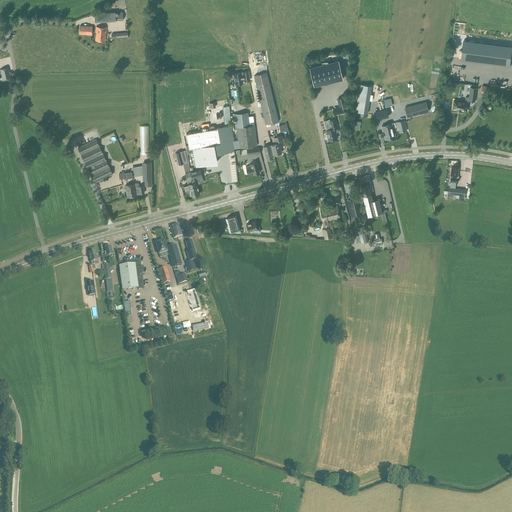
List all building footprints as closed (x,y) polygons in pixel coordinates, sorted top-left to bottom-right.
[(95,22),(123,21),(123,11),(95,13),(95,22)] [(468,41),(470,26),(462,25),(460,40),(468,41)] [(92,35),(92,26),(80,26),(79,34),(92,35)] [(106,41),(106,27),(96,27),(96,40),(106,41)] [(509,51),(461,43),(458,61),(506,69),(509,51)] [(338,60),(310,67),(314,86),(343,79),(338,60)] [(3,79),(11,77),(8,67),(0,69),(3,79)] [(242,75),(241,73),(234,74),(236,84),(243,83),(242,80),(244,80),(245,81),(250,80),(248,71),(243,72),(244,75),(242,75)] [(266,124),(279,121),(267,72),(254,76),(266,124)] [(465,80),(475,82),(477,74),(473,73),(473,75),(466,74),(465,80)] [(368,114),(372,86),(360,84),(356,112),(368,114)] [(485,93),(486,93),(494,94),(495,87),(486,86),(485,93)] [(454,100),(453,109),(457,109),(457,110),(460,110),(466,111),(467,108),(468,108),(469,102),(468,102),(469,100),(471,101),(472,101),(475,101),(476,88),(470,87),(469,97),(466,97),(465,102),(454,100)] [(347,111),(344,97),(337,98),(339,106),(341,113),(347,111)] [(408,117),(429,112),(426,102),(405,108),(408,117)] [(377,120),(388,117),(386,109),(375,112),(377,120)] [(235,114),(239,148),(257,145),(254,122),(250,122),(248,112),(235,114)] [(329,141),(337,139),(335,129),(338,128),(336,120),(330,121),(329,120),(324,121),(326,129),(328,128),(328,130),(327,130),(329,141)] [(395,126),(393,126),(392,123),(382,126),(386,140),(396,137),(394,128),(398,127),(400,133),(407,131),(404,120),(394,123),(395,126)] [(225,151),(233,151),(232,143),(231,143),(230,123),(224,124),(225,151)] [(280,132),(288,130),(286,124),(278,126),(280,132)] [(219,128),(187,134),(190,152),(193,152),(194,156),(204,155),(203,150),(222,147),(219,128)] [(271,145),(274,154),(282,152),(280,145),(284,143),(282,135),(274,138),(275,144),(271,145)] [(95,183),(113,174),(96,139),(78,148),(95,183)] [(272,155),(274,154),(271,145),(264,147),(267,160),(273,158),(272,155)] [(178,165),(184,163),(181,152),(175,153),(178,165)] [(151,162),(143,162),(144,180),(146,180),(146,185),(152,185),(151,162)] [(248,174),(254,173),(254,174),(260,173),(258,165),(258,166),(257,162),(251,164),(251,165),(246,166),(247,169),(248,174)] [(458,178),(457,178),(459,168),(452,167),(451,175),(450,182),(458,182),(458,178)] [(200,194),(195,178),(202,177),(200,169),(191,171),(193,179),(191,179),(192,181),(196,195),(200,194)] [(192,196),(196,195),(192,181),(191,179),(193,179),(191,171),(185,173),(188,182),(187,184),(184,185),(186,190),(186,191),(187,192),(188,192),(189,192),(190,192),(191,196),(192,196)] [(136,194),(135,187),(134,183),(126,185),(128,197),(137,195),(136,194)] [(370,195),(370,192),(371,192),(369,184),(361,186),(363,196),(363,197),(368,216),(382,213),(378,199),(373,201),(371,194),(370,195)] [(136,194),(140,193),(140,194),(144,193),(143,185),(138,186),(135,187),(136,194)] [(352,217),(362,214),(358,198),(347,201),(352,217)] [(327,213),(329,221),(340,218),(337,206),(329,208),(330,211),(328,211),(328,212),(327,213)] [(327,213),(328,212),(328,211),(330,211),(329,208),(321,210),(325,228),(322,229),(324,239),(332,237),(330,227),(329,227),(328,223),(328,221),(329,221),(327,213)] [(233,231),(240,229),(237,216),(226,218),(229,230),(233,231)] [(249,231),(257,229),(255,221),(247,224),(249,231)] [(182,237),(183,236),(179,225),(171,227),(174,239),(178,238),(179,240),(182,239),(182,237)] [(381,244),(380,242),(382,242),(381,239),(380,239),(378,233),(375,234),(376,238),(374,238),(374,240),(372,240),(373,244),(378,243),(379,245),(381,244)] [(159,255),(167,252),(164,241),(156,243),(159,255)] [(185,263),(189,272),(198,269),(195,260),(197,259),(192,241),(186,243),(188,252),(187,252),(190,261),(185,263)] [(173,267),(182,265),(176,246),(168,248),(167,248),(173,267)] [(108,262),(111,261),(110,256),(113,255),(112,251),(113,250),(112,247),(105,249),(106,252),(105,252),(105,255),(102,256),(103,262),(108,261),(108,262)] [(95,265),(94,262),(98,261),(96,251),(88,253),(91,265),(95,265)] [(143,267),(141,268),(140,260),(129,261),(129,265),(119,266),(123,291),(138,289),(138,290),(144,289),(142,274),(144,274),(143,267)] [(103,265),(105,280),(112,279),(110,264),(103,265)] [(164,284),(170,282),(167,268),(160,270),(164,284)] [(187,282),(185,275),(177,277),(179,285),(187,282)] [(92,281),(86,281),(88,297),(94,296),(94,295),(96,295),(94,281),(92,281)] [(195,286),(186,289),(191,306),(200,304),(195,286)] [(144,304),(125,306),(125,313),(145,311),(144,304)] [(137,344),(128,346),(129,352),(138,350),(137,344)]
